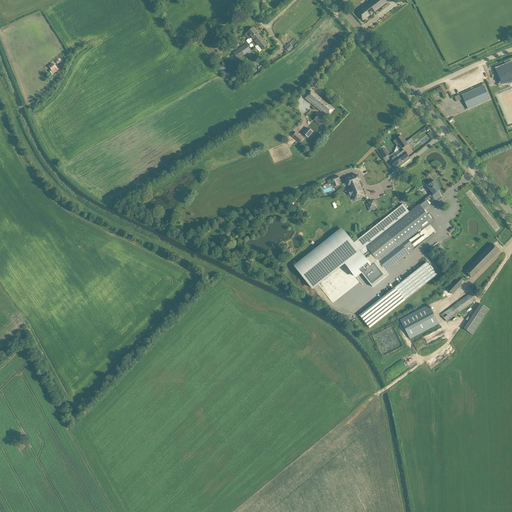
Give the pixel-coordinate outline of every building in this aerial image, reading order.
[(373,0),(369,3),(375,12),(387,3),(384,0),(373,0)] [(363,21),(375,12),(369,3),(357,13),(363,21)] [(254,41),(260,36),(253,28),(245,34),(252,42),(254,40),(254,41)] [(268,45),(260,36),(254,41),(254,40),(252,42),(255,47),(259,52),(262,50),(268,45)] [(241,48),(245,54),(250,50),(247,46),(249,45),(247,43),(241,48)] [(289,52),(293,47),(289,43),(284,48),(289,52)] [(238,59),(245,54),(241,48),(233,53),(238,59)] [(511,64),(511,62),(496,68),(501,82),(510,81),(511,79),(511,64)] [(53,63),(49,66),(54,73),(58,70),(53,63)] [(462,95),(468,109),(490,99),(484,86),(462,95)] [(327,117),(330,113),(333,109),(312,91),(305,99),(327,117)] [(315,121),(318,124),(320,125),(324,120),(318,115),(314,120),(315,121)] [(302,134),(308,138),(313,131),(307,127),(302,134)] [(296,132),(292,137),(299,143),(303,138),(296,132)] [(404,140),(401,136),(395,141),(398,145),(399,144),(403,148),(407,145),(404,141),(404,140)] [(391,155),(389,156),(389,155),(389,154),(383,145),(379,148),(384,157),(383,158),(386,162),(389,160),(396,169),(402,164),(396,155),(393,157),(391,155)] [(396,155),(402,164),(409,159),(403,150),(396,155)] [(348,191),(350,196),(355,194),(357,199),(356,199),(364,196),(362,190),(361,191),(360,188),(361,188),(358,181),(360,180),(358,175),(354,176),(354,174),(345,178),(348,185),(349,185),(351,190),(348,191)] [(338,176),(331,179),(327,181),(329,184),(332,183),(333,183),(340,180),(338,176)] [(429,189),(433,195),(432,195),(436,200),(440,196),(437,187),(438,186),(437,184),(435,180),(429,185),(428,185),(427,185),(426,185),(425,186),(425,187),(425,188),(427,190),(429,189)] [(341,228),(294,265),(313,288),(345,263),(356,277),(361,273),(373,287),(388,274),(387,273),(385,270),(414,248),(412,244),(408,239),(432,220),(423,210),(429,205),(424,200),(419,204),(409,212),(406,208),(403,204),(375,226),(353,244),(341,228)] [(366,204),(369,211),(376,208),(375,206),(378,205),(376,200),(366,204)] [(472,278),(496,254),(499,251),(492,243),(488,247),(465,271),(472,278)] [(444,251),(439,245),(435,249),(439,254),(444,251)] [(426,262),(359,315),(370,328),(437,275),(426,262)] [(453,294),(464,282),(459,277),(447,289),(453,294)] [(475,300),(470,293),(441,315),(446,321),(475,300)] [(463,329),(473,335),(489,309),(480,303),(463,329)] [(400,320),(410,339),(438,323),(429,305),(400,320)]
